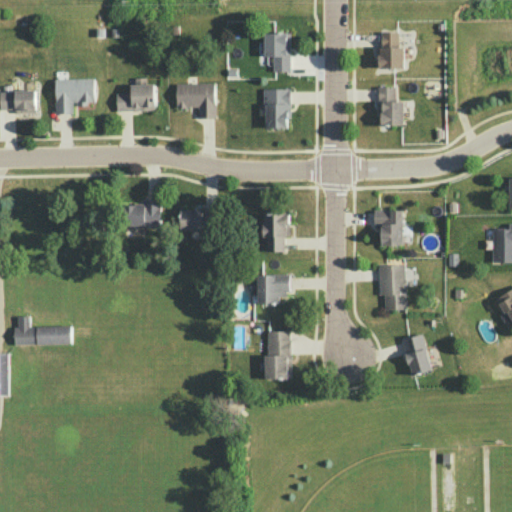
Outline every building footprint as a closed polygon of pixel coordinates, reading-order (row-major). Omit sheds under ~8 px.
[(398,31),(381,32),(381,46),(380,46),(380,53),(378,53),(377,57),(379,57),(378,67),(404,67),(403,46),(398,46),(398,31)] [(263,32),(289,32),(290,70),(272,70),(272,56),(264,55),(263,32)] [(94,78),(55,78),(56,113),(73,113),(73,101),(77,101),(77,105),(94,105),(94,78)] [(214,82),(176,83),(176,107),(198,106),(198,117),(215,117),(214,82)] [(153,83),(131,84),(131,92),(116,93),(117,110),(156,109),(153,83)] [(395,86),(377,86),(377,113),(380,113),(380,125),(403,124),(403,101),(395,101),(395,86)] [(35,88),(14,89),(14,91),(0,91),(0,108),(14,108),(15,112),(35,112),(35,88)] [(290,88),(290,117),(287,117),(287,127),(265,127),(265,103),(262,104),(262,88),(290,88)] [(143,198),(160,198),(160,215),(145,215),(145,225),(127,225),(127,203),(142,203),(143,198)] [(181,208),(217,209),(218,229),(179,229),(181,208)] [(374,209),(402,209),(403,244),(381,244),(381,233),(378,233),(378,225),(374,225),(374,209)] [(263,213),(289,212),(289,235),(284,235),(284,250),(265,251),(266,235),(262,236),(262,223),(264,223),(263,213)] [(511,222),(511,261),(492,261),(492,228),(508,227),(508,223),(511,222)] [(378,265),(404,264),(406,308),(384,309),(383,294),(379,294),(378,265)] [(257,274),(289,273),(289,291),(285,291),(286,295),(279,295),(279,304),(257,302),(257,274)] [(511,286),(496,297),(504,312),(507,311),(511,319),(511,286)] [(28,315),(17,315),(17,326),(13,326),(14,344),(71,343),(70,325),(28,326),(28,315)] [(267,330),(267,354),(264,354),(265,378),(290,377),(289,330),(267,330)] [(401,339),(421,332),(431,368),(412,374),(408,363),(407,363),(404,353),(406,352),(401,339)] [(8,352),(0,352),(0,394),(8,394),(8,352)]
